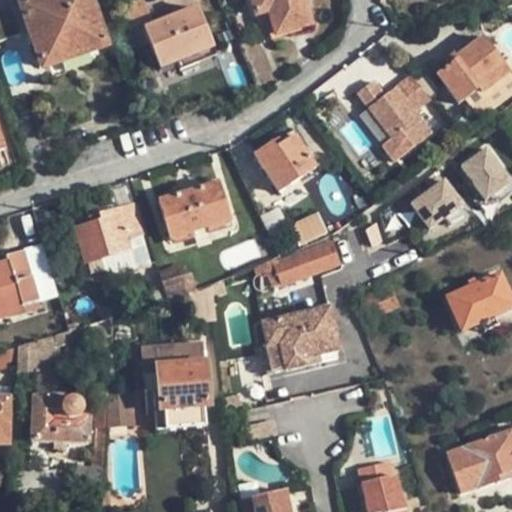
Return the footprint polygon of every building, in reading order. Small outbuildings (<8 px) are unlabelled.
[(13,0),(0,0),(0,43),(4,43),(21,36),(10,1),(13,0)] [(88,0),(33,0),(20,5),(42,69),(106,47),(88,0)] [(141,0),(138,0),(117,14),(118,15),(123,33),(141,28),(149,26),(141,0)] [(302,0),(249,0),(254,18),(267,14),(274,36),(311,26),(302,0)] [(150,30),(143,33),(155,74),(171,70),(211,58),(198,16),(150,30)] [(458,59),(447,67),(436,75),(459,105),(479,90),(482,93),(508,73),(482,39),(456,57),(458,59)] [(4,43),(0,43),(0,65),(10,62),(4,43)] [(443,62),(447,67),(458,59),(456,57),(453,53),(443,62)] [(213,68),(211,58),(171,70),(175,79),(213,68)] [(430,100),(412,77),(385,98),(373,84),(358,96),(393,141),(384,148),(396,164),(432,136),(414,113),(430,100)] [(473,110),(451,126),(452,127),(461,139),(483,123),(473,110)] [(504,153),(511,149),(491,117),(483,123),(504,153)] [(293,137),(281,145),(274,150),(270,144),(254,156),(278,193),(315,170),(293,137)] [(277,139),(270,144),(274,150),(281,145),(277,139)] [(479,200),(511,183),(492,145),(459,161),(479,200)] [(427,164),(378,201),(376,203),(381,211),(429,179),(435,175),(427,164)] [(435,175),(429,179),(437,191),(443,186),(435,175)] [(437,191),(429,179),(381,211),(390,223),(437,191)] [(182,196),(156,204),(168,241),(229,223),(217,185),(193,192),(191,185),(180,188),(182,196)] [(131,206),(97,216),(100,222),(89,225),(72,229),(84,267),(130,253),(127,242),(140,238),(131,206)] [(317,211),(292,222),(302,243),(327,231),(317,211)] [(374,213),(334,238),(345,260),(367,249),(364,241),(381,230),(374,213)] [(87,219),(89,225),(100,222),(97,216),(87,219)] [(251,239),(264,265),(272,262),(276,260),(263,233),(251,239)] [(147,264),(140,238),(127,242),(130,253),(134,267),(147,264)] [(264,265),(250,271),(253,278),(257,275),(259,274),(263,274),(265,275),(268,278),(276,275),(281,286),(336,265),(328,246),(274,266),(272,262),(264,265)] [(21,308),(36,304),(37,303),(23,252),(5,257),(6,263),(0,264),(0,321),(22,315),(21,308)] [(433,254),(418,261),(423,271),(438,265),(433,254)] [(180,296),(193,292),(184,266),(170,271),(180,296)] [(157,275),(165,301),(180,296),(170,271),(157,275)] [(461,331),(480,322),(494,316),(511,307),(498,276),(447,300),(461,331)] [(388,287),(361,299),(371,321),(398,309),(388,287)] [(38,311),(36,304),(21,308),(22,315),(38,311)] [(273,373),(305,366),(304,359),(321,355),(338,351),(327,310),(262,326),(273,373)] [(501,333),(494,316),(480,322),(488,339),(501,333)] [(89,333),(87,325),(73,330),(76,340),(89,336),(89,333)] [(76,340),(73,330),(66,332),(15,347),(15,362),(15,375),(52,369),(51,348),(76,340)] [(15,347),(0,351),(0,369),(5,369),(5,362),(15,362),(15,347)] [(93,368),(108,368),(109,350),(94,349),(93,368)] [(145,414),(155,413),(206,410),(201,352),(141,356),(145,414)] [(323,361),(321,355),(304,359),(305,366),(323,361)] [(106,398),(108,368),(93,368),(91,398),(95,398),(106,398)] [(232,397),(223,399),(224,416),(237,414),(232,397)] [(95,398),(92,465),(102,466),(103,441),(105,415),(106,399),(106,398),(95,398)] [(60,400),(32,399),(30,442),(86,444),(88,419),(82,418),(83,415),(83,410),(79,404),(75,401),(64,400),(61,403),(60,400)] [(126,402),(106,399),(105,415),(103,441),(124,442),(126,402)] [(207,430),(206,410),(155,413),(156,433),(207,430)] [(495,478),(510,473),(511,471),(511,431),(446,455),(461,496),(497,483),(495,478)] [(74,484),(101,485),(102,466),(92,465),(82,465),(82,468),(74,468),(74,484)] [(386,465),(355,471),(364,511),(403,511),(393,480),(392,480),(386,465)] [(511,478),(510,473),(495,478),(497,483),(511,478)] [(288,511),(284,492),(250,499),(252,511),(288,511)] [(106,511),(107,495),(101,494),(99,511),(106,511)] [(455,511),(451,498),(433,505),(435,511),(455,511)]
